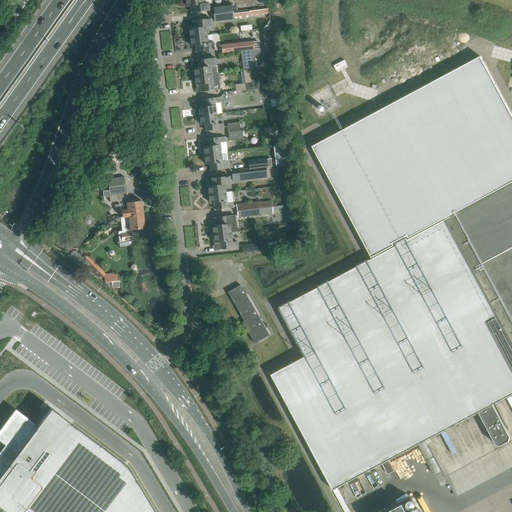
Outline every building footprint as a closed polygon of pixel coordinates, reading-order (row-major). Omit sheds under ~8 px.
[(185,0),(186,6),(190,6),(191,13),(209,11),(209,5),(208,3),(211,2),(210,0),(185,0)] [(232,4),(212,6),(213,14),(233,11),(232,4)] [(233,11),(213,14),(214,22),(234,20),(233,17),(268,13),(267,8),(233,11)] [(193,28),(189,28),(190,37),(206,35),(205,27),(211,27),(210,19),(192,21),(193,28)] [(270,29),(262,30),(265,48),(273,47),(270,29)] [(206,35),(190,37),(191,46),(195,45),(196,52),(206,51),(214,50),(213,45),(213,42),(207,43),(206,35)] [(253,42),(240,43),(240,51),(254,49),(253,42)] [(254,49),(240,51),(243,71),(244,71),(250,70),(256,69),(255,56),(267,55),(266,48),(264,48),(258,49),(254,49)] [(446,219),(511,183),(511,115),(480,56),(312,146),(371,257),(370,258),(371,259),(446,219)] [(197,67),(193,68),(194,76),(211,74),(217,74),(216,63),(215,58),(207,59),(197,60),(197,67)] [(343,60),(333,66),(335,70),(346,64),(343,60)] [(251,83),(244,83),(245,90),(259,89),(258,82),(257,77),(256,69),(250,70),(251,83)] [(211,74),(194,76),(195,85),(199,84),(200,92),(210,90),(219,89),(219,84),(217,74),(211,74)] [(276,88),(269,89),(270,100),(278,99),(276,88)] [(202,107),(198,107),(199,116),(216,114),(214,103),(220,103),(220,97),(201,100),(202,107)] [(216,114),(199,116),(200,124),(204,124),(205,131),(223,129),(223,124),(217,124),(216,114)] [(228,126),(227,127),(228,132),(240,131),(239,122),(228,123),(228,126)] [(240,131),(228,132),(229,140),(242,139),(241,131),(240,131)] [(207,146),(203,147),(204,155),(220,153),(219,142),(224,142),(225,142),(224,137),(223,137),(216,138),(206,139),(207,146)] [(107,160),(88,183),(95,189),(121,157),(121,150),(115,144),(104,158),(107,160)] [(220,153),(204,155),(205,164),(209,163),(210,170),(228,168),(226,153),(220,153)] [(248,168),(242,169),(242,171),(243,171),(267,167),(267,165),(266,158),(247,160),(248,168)] [(242,171),(231,172),(232,181),(247,179),(268,177),(267,168),(254,169),(243,171),(242,171)] [(212,185),(207,186),(208,195),(225,193),(224,185),(229,184),(229,176),(221,177),(211,178),(212,185)] [(472,268),(511,246),(511,183),(446,219),(472,268)] [(125,185),(108,187),(110,201),(127,199),(125,185)] [(225,193),(208,195),(209,203),(214,203),(214,210),(224,209),(232,208),(231,202),(230,192),(225,193)] [(260,201),(236,204),(236,211),(272,207),(271,200),(260,201)] [(131,202),(120,203),(121,217),(127,216),(143,215),(141,201),(131,202)] [(272,207),(236,211),(237,218),(272,214),(272,207)] [(143,215),(127,216),(129,230),(144,228),(143,215)] [(216,225),(212,225),(213,234),(229,232),(237,231),(235,216),(232,216),(225,217),(215,218),(216,225)] [(511,343),(507,334),(472,268),(446,219),(371,259),(279,308),(305,357),(271,374),(333,490),(382,464),(389,460),(479,412),(496,444),(500,446),(509,441),(510,437),(493,405),(511,394),(511,343)] [(130,232),(121,233),(122,241),(131,240),(130,232)] [(229,232),(213,234),(214,242),(218,242),(219,249),(229,248),(236,247),(236,241),(230,241),(229,232)] [(267,242),(241,245),(242,253),(277,249),(276,243),(267,244),(267,242)] [(511,331),(511,246),(472,268),(507,334),(511,331)] [(86,257),(80,264),(100,281),(106,275),(86,257)] [(240,285),(227,292),(242,318),(255,310),(240,285)] [(255,310),(242,318),(243,321),(242,322),(254,344),(269,335),(255,310)] [(0,511),(154,511),(128,466),(50,408),(36,427),(15,412),(0,432),(0,511)] [(389,460),(382,464),(388,474),(395,470),(389,460)]
